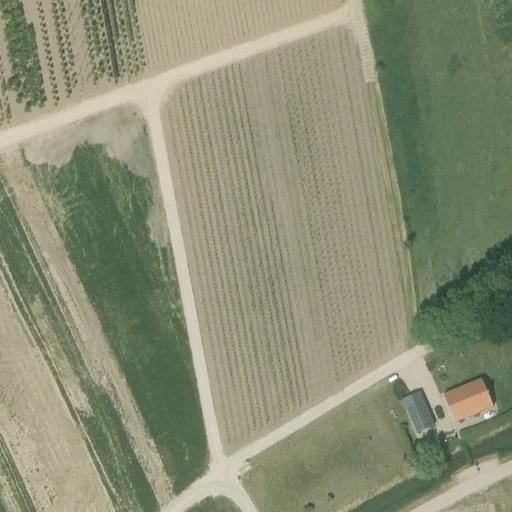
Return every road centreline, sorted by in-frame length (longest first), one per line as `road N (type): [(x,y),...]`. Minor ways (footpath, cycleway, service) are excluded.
road 1 (track): [(354,0),(357,13),(149,86),(224,471)]
road 2 (track): [(0,140),(149,86)]
